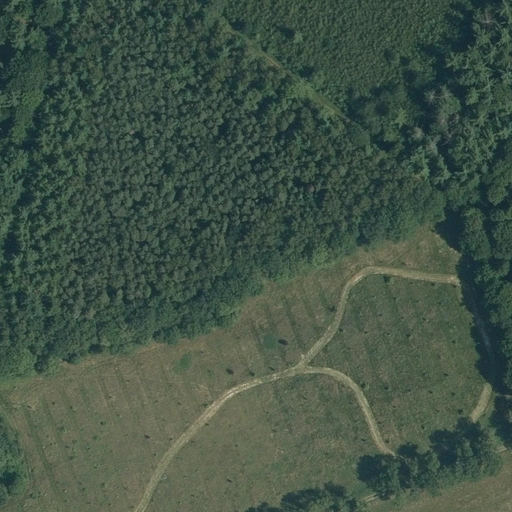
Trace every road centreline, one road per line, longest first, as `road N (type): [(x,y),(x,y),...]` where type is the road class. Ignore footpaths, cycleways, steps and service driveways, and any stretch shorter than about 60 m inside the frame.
road 1 (track): [(454,206),(203,0)]
road 2 (track): [(53,0),(0,259)]
road 3 (track): [(464,463),(335,511)]
